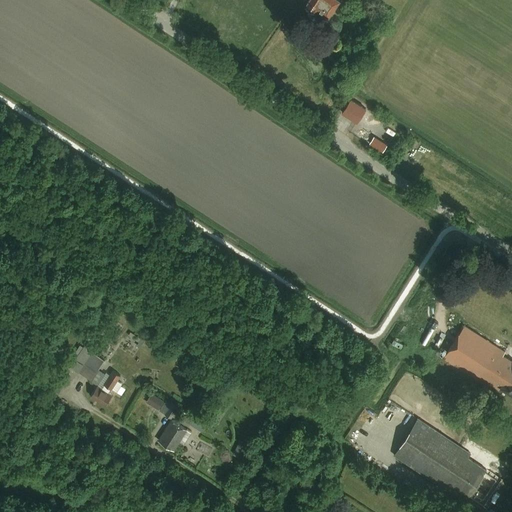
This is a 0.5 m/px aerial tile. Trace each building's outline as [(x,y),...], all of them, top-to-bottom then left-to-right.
[(330,15),(339,0),(308,0),(306,4),(316,10),(317,8),(330,15)] [(358,123),(367,108),(352,99),(343,113),(358,123)] [(387,145),(374,137),(369,144),(382,153),(387,145)] [(511,360),(503,355),(505,351),(464,325),(439,363),(448,369),(452,363),(490,389),(492,386),(498,389),(500,386),(511,393),(511,360)] [(87,342),(84,346),(83,347),(81,345),(72,357),(75,359),(83,364),(91,351),(92,350),(93,351),(95,348),(87,342)] [(79,372),(79,371),(93,380),(100,370),(106,359),(93,351),(92,350),(91,351),(83,364),(76,359),(71,367),(79,372)] [(111,389),(112,388),(117,391),(122,383),(117,380),(118,379),(120,375),(112,370),(110,374),(106,372),(106,373),(100,370),(93,380),(92,382),(97,385),(90,396),(105,405),(112,395),(111,394),(114,391),(111,389)] [(70,376),(64,373),(58,386),(64,389),(70,376)] [(164,401),(152,393),(146,402),(158,410),(164,401)] [(171,418),(178,407),(166,400),(159,410),(171,418)] [(184,444),(192,433),(169,418),(164,426),(163,428),(158,435),(161,437),(159,440),(173,450),(176,446),(178,447),(181,442),(184,444)] [(418,418),(393,455),(400,459),(398,463),(407,470),(410,466),(458,498),(460,494),(468,498),(470,494),(484,473),(487,469),(469,457),(472,453),(418,418)]
